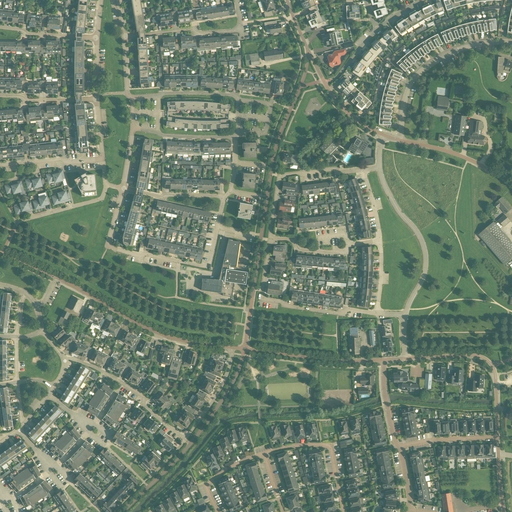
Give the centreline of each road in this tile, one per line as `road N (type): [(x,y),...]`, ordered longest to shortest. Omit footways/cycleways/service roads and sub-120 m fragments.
road 1 (residential): [(186,439),(222,385),(232,348),(160,334),(57,278)]
road 2 (residential): [(121,188),(112,248),(208,266),(216,227)]
road 3 (residential): [(377,312),(265,299),(269,240)]
road 4 (residential): [(383,135),(349,113),(322,81),(286,0)]
road 5 (residential): [(400,140),(406,92),(426,67),(473,45),(511,41)]
road 6 (residential): [(404,314),(423,276),(424,248),(378,168)]
road 7 (residential): [(269,240),(278,178),(362,169)]
road 8 (residential): [(236,0),(240,23),(233,30),(123,36)]
road 9 (residential): [(236,134),(232,94),(131,96)]
road 10 (residential): [(343,511),(328,446),(265,452)]
road 11 (residential): [(405,358),(484,358),(497,401)]
road 12 (residential): [(511,186),(465,157),(400,140)]
road 13 (residential): [(269,240),(345,253),(346,243),(379,241)]
